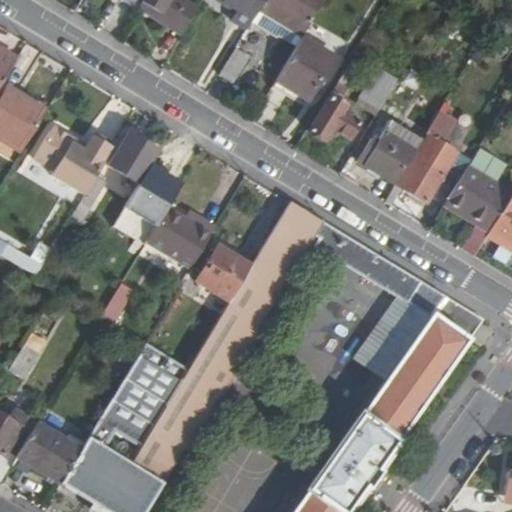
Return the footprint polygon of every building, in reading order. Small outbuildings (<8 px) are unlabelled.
[(123,0),(122,3),(134,11),(135,8),(139,2),(140,0),(123,0)] [(153,11),(149,16),(180,35),(195,11),(177,0),(140,0),(139,2),(153,11)] [(219,0),(236,10),(231,19),(246,28),(257,9),(262,0),(219,0)] [(262,0),(257,9),(303,37),(324,0),(262,0)] [(135,8),(149,16),(153,11),(139,2),(135,8)] [(440,18),(450,25),(453,19),(444,12),(440,18)] [(301,38),(276,80),(305,98),(319,78),(321,79),(334,58),(301,38)] [(0,49),(0,79),(0,80),(14,58),(0,49)] [(231,52),(217,75),(229,83),(244,59),(231,52)] [(374,70),(356,99),(363,103),(381,74),(374,70)] [(381,74),(363,103),(377,112),(394,83),(381,74)] [(3,83),(0,87),(0,135),(22,149),(46,110),(3,83)] [(338,84),(334,90),(349,100),(353,93),(338,84)] [(61,90),(43,120),(47,123),(46,125),(55,132),(59,125),(76,136),(92,110),(61,90)] [(330,97),(308,133),(324,143),(332,130),(349,140),(358,124),(340,113),(345,106),(330,97)] [(82,197),(102,165),(99,163),(108,149),(90,138),(81,153),(67,144),(64,138),(55,132),(48,134),(31,162),(52,174),(49,178),(82,197)] [(375,143),(361,164),(394,184),(414,152),(382,132),(375,143)] [(430,137),(398,188),(425,205),(436,186),(440,180),(457,154),(430,137)] [(368,138),(354,160),(361,164),(375,143),(368,138)] [(118,146),(100,177),(129,195),(148,164),(118,146)] [(180,156),(160,188),(174,197),(194,164),(180,156)] [(446,198),(469,212),(465,219),(477,226),(487,233),(489,229),(510,195),(465,167),(446,198)] [(511,192),(510,195),(489,229),(511,243),(511,192)] [(446,198),(442,205),(465,219),(469,212),(446,198)] [(291,511),(346,511),(364,488),(368,491),(376,480),(382,471),(378,468),(471,339),(482,323),(485,320),(291,202),(252,268),(230,304),(191,368),(141,448),(132,464),(113,496),(104,510),(107,511),(146,511),(186,447),(191,449),(263,331),(258,328),(311,242),(431,315),(291,511)] [(168,206),(148,240),(190,265),(214,225),(201,216),(196,223),(185,216),(168,206)] [(189,210),(185,216),(196,223),(201,216),(189,210)] [(477,226),(462,250),(472,257),(487,233),(477,226)] [(203,274),(197,284),(230,304),(252,268),(219,247),(214,255),(203,274)] [(204,249),(193,267),(203,274),(214,255),(204,249)] [(118,283),(103,318),(116,324),(131,289),(118,283)] [(492,330),(482,323),(471,339),(481,346),(492,330)] [(145,340),(79,449),(59,483),(78,494),(83,486),(95,494),(100,488),(113,496),(132,464),(106,448),(116,433),(141,448),(191,368),(145,340)] [(0,416),(0,454),(2,455),(4,457),(28,418),(14,409),(7,420),(0,416)] [(16,458),(59,483),(79,449),(37,423),(16,458)] [(2,455),(0,459),(0,482),(1,483),(13,462),(4,457),(2,455)] [(510,501),(511,501),(511,469),(497,467),(495,487),(511,489),(510,501)] [(78,494),(95,505),(104,509),(113,496),(100,488),(95,494),(83,486),(78,494)] [(493,499),(510,501),(511,489),(495,487),(493,499)]
